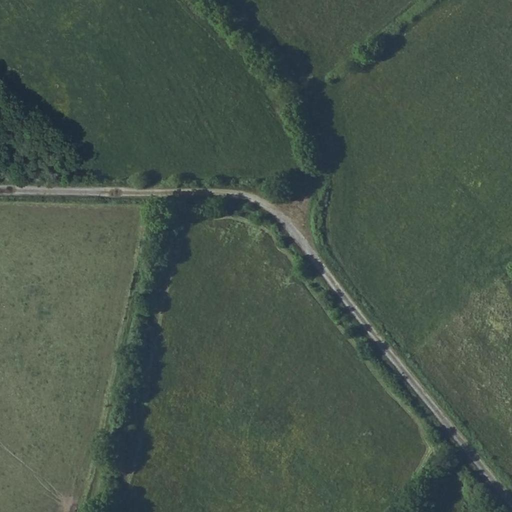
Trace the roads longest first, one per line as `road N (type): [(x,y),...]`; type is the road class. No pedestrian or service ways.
road 1 (unclassified): [(511,499),(290,221),(229,193)]
road 2 (track): [(290,221),(327,164),(315,96),(237,0)]
road 3 (track): [(229,193),(0,192)]
